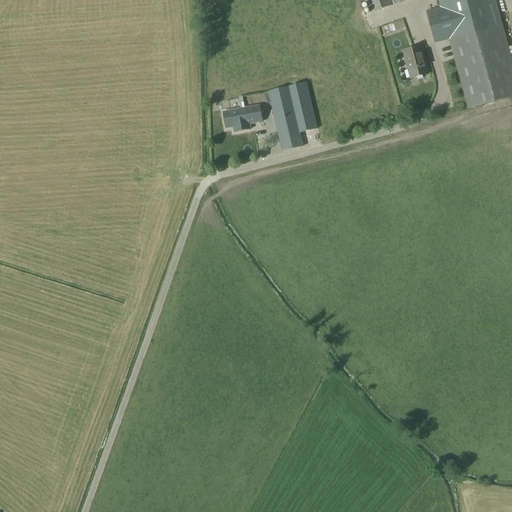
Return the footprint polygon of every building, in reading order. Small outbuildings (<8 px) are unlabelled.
[(365,0),(370,13),(406,0),(365,0)] [(437,0),(440,8),(426,12),(435,44),(448,40),(467,110),(467,111),(476,109),(511,98),(511,68),(501,26),(502,26),(494,0),(437,0)] [(421,47),(403,52),(410,79),(428,74),(421,47)] [(400,58),(393,59),(397,80),(400,79),(401,88),(405,87),(400,58)] [(306,83),(267,93),(282,152),(303,147),(300,133),(317,129),(306,83)] [(240,109),(222,112),(225,129),(232,128),(233,133),(250,130),(249,125),(262,122),(259,106),(240,109)]
